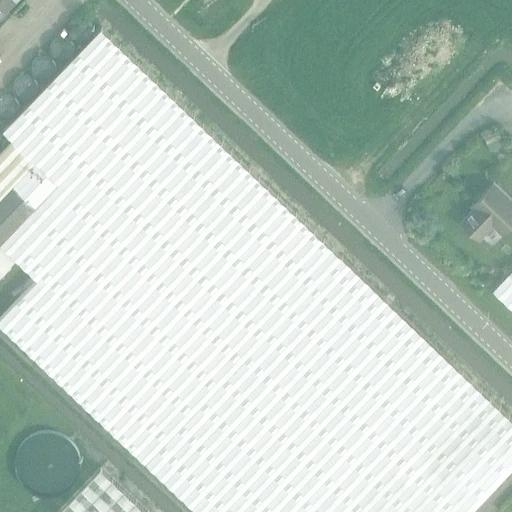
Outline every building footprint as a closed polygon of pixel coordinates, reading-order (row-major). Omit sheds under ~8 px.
[(0,0),(0,11),(10,0),(0,0)] [(33,208),(0,243),(0,247),(14,260),(36,279),(0,318),(0,322),(108,426),(183,498),(189,503),(198,511),(468,511),(482,498),(511,466),(511,419),(101,27),(4,130),(11,137),(34,160),(10,185),(33,208)] [(489,131),(483,134),(491,150),(505,143),(500,133),(497,127),(489,131)] [(0,274),(14,260),(0,247),(0,243),(33,208),(10,185),(34,160),(11,137),(0,149),(0,274)] [(478,238),(492,224),(501,233),(511,220),(511,201),(492,183),(481,195),(484,197),(461,221),(478,238)] [(511,268),(491,290),(511,309),(511,268)] [(148,511),(101,467),(72,498),(58,511),(148,511)]
